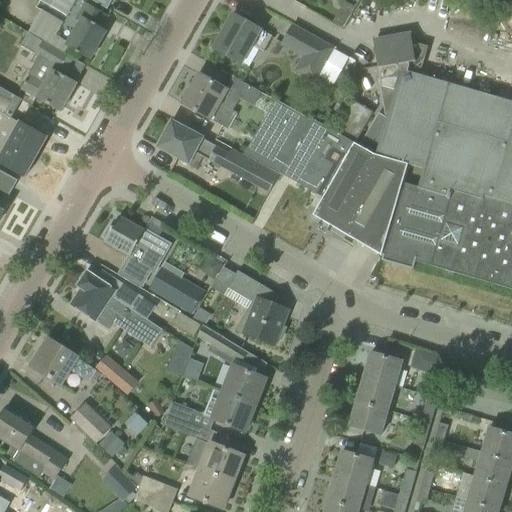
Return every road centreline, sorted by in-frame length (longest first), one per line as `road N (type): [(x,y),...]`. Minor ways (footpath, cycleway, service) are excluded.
road 1 (unclassified): [(353,305),(101,158)]
road 2 (residential): [(283,511),(333,345),(353,305)]
road 3 (tertiary): [(0,336),(101,158)]
road 4 (tertiary): [(101,158),(192,0)]
road 5 (unclassified): [(511,357),(353,305)]
